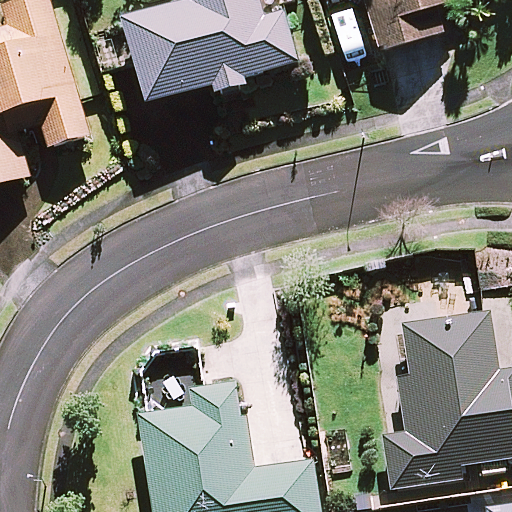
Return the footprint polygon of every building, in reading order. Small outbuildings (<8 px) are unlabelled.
[(92,133),(51,0),(19,0),(5,4),(12,26),(0,29),(0,183),(31,174),(16,123),(42,115),(51,146),(92,133)] [(182,0),(126,16),(150,100),(220,80),(223,89),(252,81),(250,71),(299,57),(286,10),(266,16),(261,0),(182,0)] [(367,0),(381,46),(449,26),(441,0),(367,0)] [(511,307),(490,310),(489,301),(404,308),(411,375),(404,376),(409,432),(388,434),(392,486),(463,479),(462,464),(511,459),(511,307)] [(254,468),(241,383),(189,390),(191,407),(142,414),(156,511),(320,511),(313,459),(254,468)]
